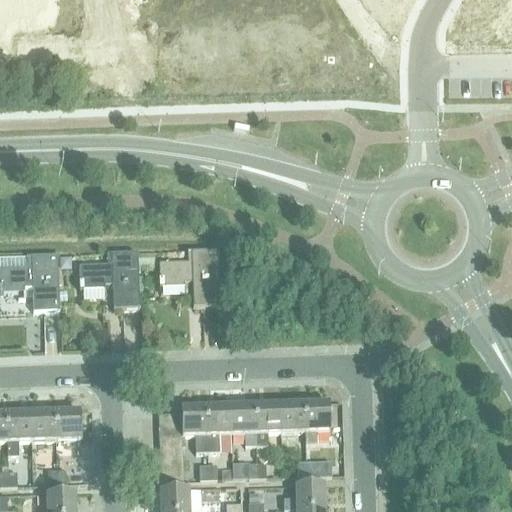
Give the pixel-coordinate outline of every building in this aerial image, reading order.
[(194,287),(195,313),(220,312),(218,256),(193,257),(193,268),(161,269),(161,288),(194,287)] [(112,290),(113,316),(140,315),(138,259),(111,260),(112,271),(78,272),(79,291),(112,290)] [(33,292),(34,318),(60,317),(58,261),(32,262),(32,273),(1,274),(2,294),(33,292)] [(293,408),(280,408),(281,438),(305,437),(304,400),(293,401),(293,408)] [(315,400),(304,400),(305,437),(306,449),(318,449),(318,436),(331,436),(329,406),(315,407),(315,400)] [(280,408),(255,409),(257,452),(268,451),(267,438),(281,438),(280,408)] [(255,409),(230,410),(231,440),(245,439),(245,452),(257,452),(255,409)] [(230,410),(206,411),(208,458),(219,458),(219,440),(231,440),(230,410)] [(181,419),(181,431),(182,441),(195,441),(195,459),(208,458),(206,411),(180,412),(181,419)] [(56,416),(57,446),(81,445),(80,415),(56,416)] [(30,417),(31,447),(57,446),(56,416),(30,417)] [(0,417),(0,447),(8,448),(7,418),(0,417)] [(7,418),(8,448),(9,461),(19,460),(18,447),(31,447),(30,417),(7,418)] [(158,420),(159,431),(181,431),(181,419),(158,420)] [(159,431),(159,442),(182,442),(182,441),(181,431),(159,431)] [(159,442),(159,454),(182,453),(182,442),(159,442)] [(159,454),(160,465),(182,464),(182,453),(159,454)] [(160,465),(160,476),(183,476),(182,464),(160,465)] [(331,464),(306,465),(306,482),(332,481),(331,464)] [(306,482),(306,465),(297,465),(297,482),(306,482)] [(258,484),(257,469),(248,469),(248,484),(258,484)] [(265,469),(257,469),(258,484),(266,483),(265,469)] [(208,485),(208,470),(199,471),(199,485),(208,485)] [(216,470),(208,470),(208,485),(217,485),(216,470)] [(58,491),(57,476),(48,477),(48,491),(58,491)] [(66,476),(57,476),(58,491),(66,491),(66,476)] [(183,476),(160,476),(161,488),(183,487),(183,476)] [(0,492),(9,492),(9,477),(0,477),(0,492)] [(283,511),(325,511),(324,492),(296,493),(296,503),(283,504),(283,511)] [(160,498),(160,511),(190,511),(190,497),(160,498)] [(46,499),(46,511),(76,511),(76,498),(46,499)]
